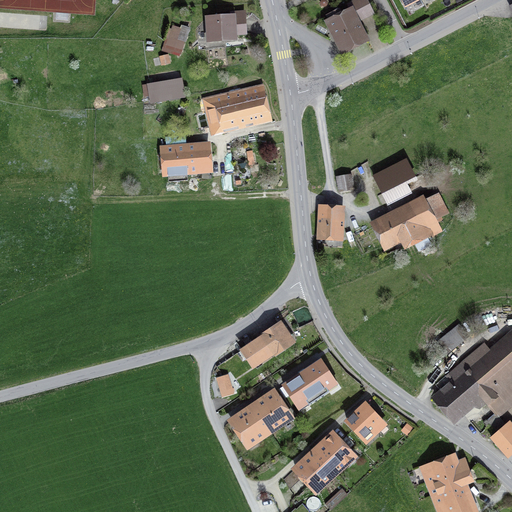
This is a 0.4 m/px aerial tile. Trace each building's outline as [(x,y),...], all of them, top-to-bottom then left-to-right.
[(340,36),(347,50),(366,40),(357,20),(373,12),(366,0),(359,0),(349,5),(351,10),(342,15),(339,10),(328,16),(331,21),(328,22),(336,38),(340,36)] [(234,37),(234,33),(237,33),(244,33),(244,25),(244,18),(243,13),(232,13),(232,17),(208,19),(209,39),(234,37)] [(183,26),(179,39),(184,41),(188,28),(183,26)] [(182,95),(179,83),(150,88),(152,100),(182,95)] [(221,95),(221,94),(203,98),(211,133),(221,131),(222,134),(224,133),(222,126),(266,116),(259,86),(242,90),(242,89),(237,90),(238,91),(221,95)] [(162,148),(164,174),(209,170),(208,152),(207,144),(162,148)] [(411,193),(405,182),(414,178),(405,160),(373,176),(388,205),(411,193)] [(339,191),(354,188),(351,173),(336,176),(339,191)] [(441,232),(435,219),(447,213),(438,194),(374,225),(384,246),(393,241),(397,250),(414,242),(415,244),(441,232)] [(317,239),(317,236),(339,238),(341,210),(324,209),(323,219),(319,218),(319,217),(317,216),(315,239),(317,239)] [(242,361),(249,357),(255,366),(291,341),(286,335),(289,333),(285,326),(282,328),(281,327),(280,325),(237,353),(242,361)] [(456,328),(436,343),(445,354),(465,339),(456,328)] [(497,413),(488,421),(497,431),(505,423),(499,416),(511,404),(511,335),(491,354),(483,344),(445,377),(450,382),(434,396),(453,418),(481,395),(497,413)] [(335,381),(321,361),(284,386),(297,406),(306,401),(309,405),(329,391),(326,387),(335,381)] [(218,379),(223,396),(233,392),(227,376),(218,379)] [(270,432),(290,418),(273,393),(253,406),(270,432)] [(376,436),(375,434),(385,425),(377,417),(365,404),(347,421),(354,429),(362,437),(361,438),(367,444),(376,436)] [(232,420),(248,446),(270,432),(253,406),(232,420)] [(511,448),(511,423),(509,420),(505,423),(497,431),(491,436),(496,441),(498,440),(509,451),(511,448)] [(407,423),(401,431),(408,436),(414,428),(407,423)] [(340,443),(333,435),(314,452),(334,474),(347,463),(350,467),(359,458),(352,450),(349,453),(340,443)] [(310,484),(316,491),(334,474),(314,452),(295,469),(310,484)] [(438,511),(465,511),(473,509),(463,483),(466,482),(471,480),(467,471),(469,470),(465,460),(455,464),(454,463),(451,455),(420,467),(438,511)] [(342,490),(327,504),(332,509),(347,495),(342,490)]
